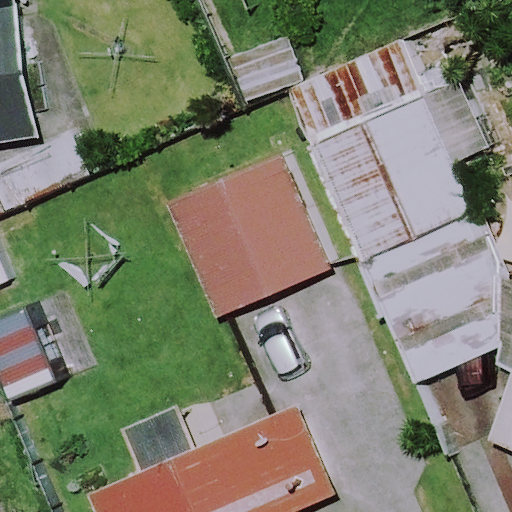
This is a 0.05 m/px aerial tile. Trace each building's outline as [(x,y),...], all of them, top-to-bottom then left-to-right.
[(0,11),(0,138),(40,132),(20,8),(0,11)] [(511,203),(481,201),(414,46),(302,94),(427,386),(501,355),(511,359),(511,424),(507,436),(511,437),(511,203)] [(0,213),(104,169),(89,134),(0,172),(0,213)] [(342,270),(295,161),(186,207),(232,316),(342,270)] [(331,511),(358,500),(317,403),(207,450),(193,418),(149,437),(164,472),(124,490),(133,511),(331,511)] [(12,511),(0,483),(0,511),(12,511)]
